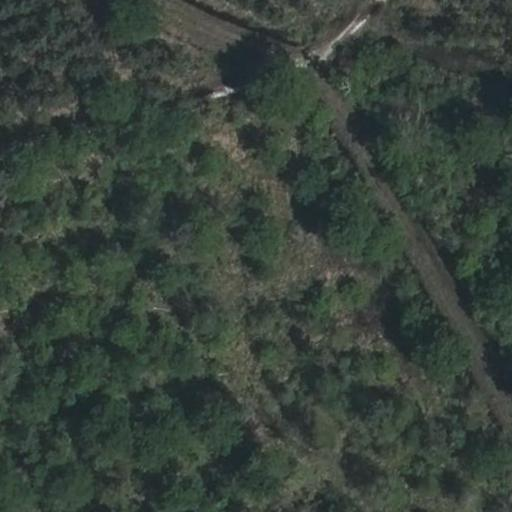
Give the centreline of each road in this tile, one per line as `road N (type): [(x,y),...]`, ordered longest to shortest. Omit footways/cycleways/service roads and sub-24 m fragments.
road 1 (track): [(511,429),(315,77),(147,0)]
road 2 (track): [(381,0),(315,77),(0,162)]
